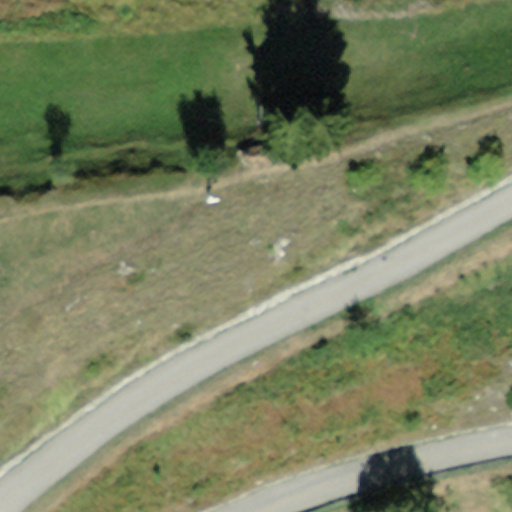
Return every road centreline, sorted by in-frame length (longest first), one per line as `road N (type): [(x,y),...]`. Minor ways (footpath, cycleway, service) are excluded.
road 1 (unclassified): [(0,507),(101,426),(511,203)]
road 2 (unclassified): [(511,444),(426,460),(285,511)]
